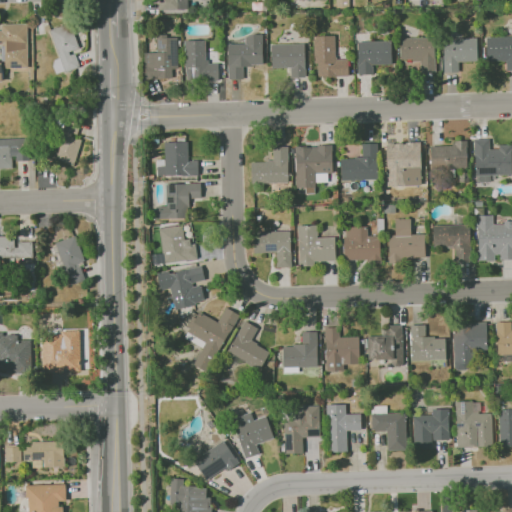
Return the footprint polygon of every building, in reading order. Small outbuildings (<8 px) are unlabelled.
[(160,10),(159,0),(188,0),(188,10),(160,10)] [(273,0),(267,11),(263,10),(263,9),(254,10),(253,2),(264,2),(264,0),(273,0)] [(350,0),(350,9),(337,9),(337,0),(350,0)] [(26,23),(1,24),(1,30),(0,30),(0,45),(1,45),(1,68),(27,67),(26,23)] [(78,67),(74,51),(78,50),(70,23),(48,29),(57,58),(51,60),(56,74),(78,67)] [(262,65),(262,34),(244,35),(244,43),(227,44),(228,79),(243,79),(243,65),(262,65)] [(314,36),(315,77),(348,76),(347,58),(335,59),(334,35),(314,36)] [(177,36),(156,36),(156,52),(144,52),(144,78),(172,78),(172,69),(177,69),(177,36)] [(511,36),(485,37),(486,61),(505,61),(505,70),(511,70),(511,36)] [(419,73),(434,73),(434,37),(399,37),(400,61),(419,60),(419,73)] [(443,72),(458,72),(458,62),(477,61),(476,38),(442,38),(443,72)] [(184,40),(185,81),(218,80),(218,63),(206,64),(205,39),(184,40)] [(357,41),(358,75),(372,74),(372,64),(391,64),(390,40),(357,41)] [(305,77),(304,43),(270,44),(271,68),(290,68),(290,77),(305,77)] [(81,138),(76,137),(80,119),(64,114),(52,161),(73,166),(81,138)] [(0,168),(13,168),(13,161),(29,160),(28,138),(0,138),(0,168)] [(475,182),(489,181),(489,175),(511,174),(511,146),(489,146),(489,138),(474,139),(475,182)] [(467,168),(465,140),(452,141),(452,145),(430,146),(430,169),(467,168)] [(156,176),(197,175),(197,160),(188,160),(187,142),(164,142),(164,160),(156,160),(156,176)] [(386,186),(420,186),(420,142),(385,143),(386,186)] [(341,180),(377,179),(376,143),(361,143),(362,158),(340,158),(341,180)] [(331,145),(294,146),(295,187),(305,187),(306,193),(314,193),(314,182),(327,182),(327,173),(332,173),(331,145)] [(288,182),(287,146),(272,146),(272,161),(250,161),(251,183),(288,182)] [(189,217),(188,198),(200,198),(200,183),(165,184),(166,206),(157,206),(157,219),(189,217)] [(511,259),(511,222),(492,222),(492,215),(476,215),(477,261),(496,260),(496,259),(511,259)] [(388,260),(424,259),(423,233),(410,234),(410,218),(394,219),(394,235),(387,235),(388,260)] [(454,262),(470,261),(469,224),(432,225),(432,248),(454,247),(454,262)] [(197,258),(194,240),(184,242),(182,225),(158,228),(163,263),(197,258)] [(316,225),(298,226),(299,266),(314,266),(314,261),(334,261),(334,236),(317,237),(316,225)] [(344,260),(368,260),(369,264),(380,263),(379,235),(367,235),(367,226),(343,226),(344,260)] [(254,253),(275,252),(276,267),(291,267),(290,231),(253,232),(254,253)] [(32,241),(19,241),(19,236),(0,236),(0,258),(32,258),(32,241)] [(67,285),(84,280),(80,264),(83,263),(76,236),(55,241),(67,285)] [(156,274),(159,290),(170,288),(174,308),(204,302),(200,282),(204,281),(201,266),(156,274)] [(192,365),(207,372),(237,313),(224,307),(217,321),(196,311),(183,338),(201,347),(192,365)] [(257,328),(243,320),(227,352),(259,369),(269,351),(250,341),(257,328)] [(511,354),(511,321),(496,322),(496,354),(511,354)] [(485,322),(452,323),(454,369),(473,369),(473,350),(486,350),(485,322)] [(424,324),(410,325),(411,360),(445,359),(444,337),(425,337),(424,324)] [(401,325),(381,326),(382,336),(367,336),(367,359),(384,359),(384,367),(403,366),(401,325)] [(325,371),(343,371),(343,364),(359,364),(358,336),(339,337),(339,327),(324,327),(325,371)] [(317,366),(316,331),(300,331),(301,345),(282,345),(282,367),(317,366)] [(40,333),(41,372),(80,371),(79,332),(40,333)] [(30,340),(17,340),(17,333),(0,333),(0,370),(4,370),(4,373),(31,373),(30,340)] [(492,446),(491,413),(479,413),(479,401),(455,401),(456,447),(492,446)] [(360,413),(345,414),(345,404),(327,404),(328,452),(346,452),(346,430),(360,430),(360,413)] [(319,437),(319,406),(293,407),(293,420),(284,420),(284,454),(302,453),(302,437),(319,437)] [(448,408),(431,409),(431,415),(412,415),(413,448),(431,448),(431,440),(449,440),(448,408)] [(511,446),(511,409),(498,409),(498,446),(511,446)] [(266,416),(252,419),(250,413),(232,418),(243,458),(259,454),(256,444),(272,439),(266,416)] [(370,413),(370,431),(386,431),(386,450),(405,450),(405,413),(370,413)] [(238,463),(222,440),(192,460),(206,479),(224,467),(226,471),(238,463)] [(63,466),(63,442),(4,443),(4,462),(21,461),(21,460),(32,460),(32,467),(63,466)] [(169,504),(179,505),(178,511),(210,511),(211,497),(205,497),(206,487),(183,486),(183,478),(170,478),(169,504)] [(26,485),(26,511),(60,511),(61,500),(65,500),(65,484),(26,485)]
